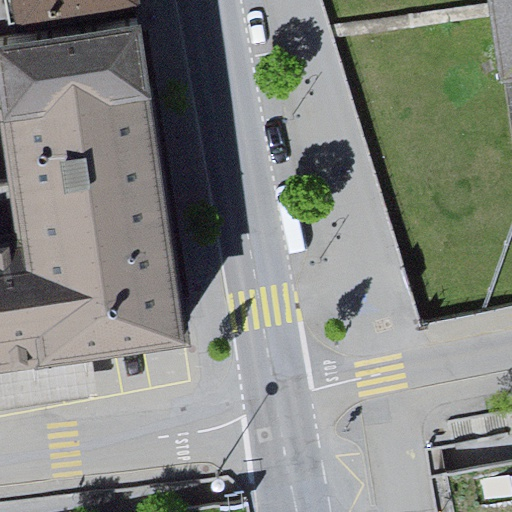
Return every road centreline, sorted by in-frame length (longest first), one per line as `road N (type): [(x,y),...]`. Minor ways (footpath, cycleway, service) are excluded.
road 1 (tertiary): [(276,403),(207,0)]
road 2 (residential): [(276,403),(0,450)]
road 3 (residential): [(276,403),(511,346)]
